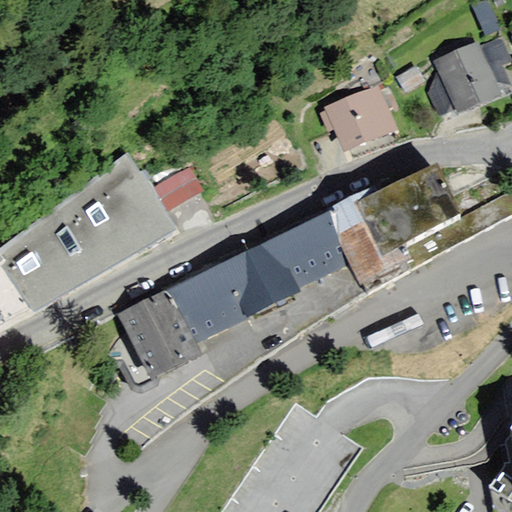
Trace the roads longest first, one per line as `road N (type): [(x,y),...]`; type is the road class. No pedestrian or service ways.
road 1 (residential): [(0,351),(379,170),(428,154),(509,152)]
road 2 (residential): [(511,250),(455,269),(239,394),(177,448),(147,511)]
road 3 (residential): [(351,511),(369,480),(511,336)]
road 4 (unclassified): [(144,0),(0,115)]
